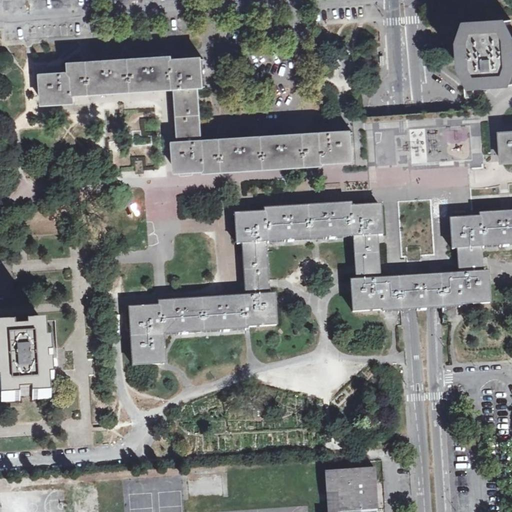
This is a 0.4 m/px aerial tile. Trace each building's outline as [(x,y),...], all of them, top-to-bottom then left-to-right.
[(511,84),(511,26),(511,20),(495,21),(495,25),(487,26),(487,22),(471,23),(472,41),(465,41),(465,51),(469,51),(470,60),(466,60),(467,70),(474,70),(475,87),(491,86),(491,82),(499,82),(499,85),(511,84)] [(73,74),(42,76),(42,77),(44,103),(44,104),(75,102),(75,96),(174,89),(179,89),(181,126),(182,143),(175,144),(177,171),(177,172),(207,170),(207,173),(235,171),(325,165),(324,162),(355,160),(353,132),(235,140),(202,142),(199,88),(206,87),(204,59),(173,61),(173,58),(72,64),(73,74)] [(466,125),(466,127),(464,127),(464,131),(466,131),(467,141),(464,141),(465,144),(467,144),(468,154),(465,154),(465,158),(468,158),(468,167),(466,167),(466,169),(484,168),(484,163),(480,109),(465,110),(465,114),(463,114),(463,117),(465,117),(466,125)] [(400,115),(366,117),(367,123),(370,176),(431,172),(431,169),(433,169),(433,160),(430,160),(430,157),(432,156),(432,146),(429,146),(429,143),(432,143),(431,133),(429,133),(428,130),(431,130),(430,119),(428,120),(428,116),(433,116),(433,117),(445,116),(445,115),(451,115),(451,118),(449,118),(449,126),(449,128),(451,128),(452,132),(450,132),(450,142),(452,142),(452,145),(450,145),(451,155),(453,155),(453,160),(452,160),(452,167),(454,167),(454,170),(466,169),(466,167),(468,167),(468,158),(465,158),(465,154),(468,154),(467,144),(465,144),(464,141),(467,141),(466,131),(464,131),(464,127),(466,127),(466,125),(465,117),(463,117),(463,114),(465,114),(465,110),(458,111),(421,113),(400,115)] [(449,126),(449,118),(451,118),(451,115),(445,115),(445,116),(433,117),(433,116),(428,116),(428,120),(430,119),(431,130),(428,130),(429,133),(431,133),(432,143),(429,143),(429,146),(432,146),(432,156),(430,157),(430,160),(433,160),(433,169),(431,169),(431,172),(454,170),(454,167),(452,167),(452,160),(453,160),(453,155),(451,155),(450,145),(452,145),(452,142),(450,142),(450,132),(452,132),(451,128),(449,128),(449,126)] [(366,117),(352,118),(353,128),(353,132),(355,160),(356,176),(370,176),(367,123),(366,117)] [(502,162),(511,161),(511,133),(500,134),(502,162)] [(384,312),(394,311),(392,281),(379,282),(378,269),(376,236),(383,235),(381,207),(350,209),(350,206),(266,212),(267,215),(236,217),(237,245),(245,244),(266,243),(356,237),(356,242),(358,265),(358,270),(358,274),(359,283),(352,284),(352,291),(354,311),(380,310),(384,310),(384,312)] [(448,277),(450,308),(460,308),(459,305),(490,303),(488,275),(481,275),(480,262),(479,248),(511,246),(511,214),(501,215),(481,216),(481,220),(474,220),(451,222),(452,249),(452,250),(460,249),(460,264),(461,276),(451,277),(448,277)] [(389,219),(389,232),(399,232),(399,219),(389,219)] [(266,243),(245,244),(245,253),(246,262),(247,281),(248,285),(248,290),(249,299),(270,297),(269,284),(269,279),(267,252),(266,243)] [(448,277),(392,281),(394,311),(409,311),(416,310),(427,309),(433,309),(450,308),(448,277)] [(130,311),(133,365),(164,364),(163,335),(246,330),(246,327),(250,327),(277,325),(276,324),(275,306),(275,297),(270,297),(249,299),(231,300),(161,304),(161,308),(130,310),(130,311)] [(0,384),(1,384),(2,402),(15,401),(20,401),(21,401),(20,397),(33,396),(33,400),(34,400),(34,399),(38,399),(38,400),(52,399),(50,381),(54,381),(55,381),(54,366),(49,366),(49,360),(53,359),(52,344),(48,344),(47,327),(28,328),(28,332),(16,332),(16,329),(0,329),(0,384)] [(377,511),(375,470),(325,473),(326,494),(339,493),(340,511),(377,511)] [(340,511),(339,493),(326,494),(327,511),(340,511)]
